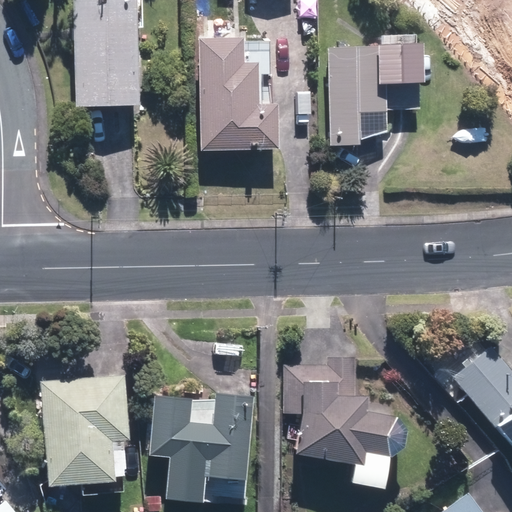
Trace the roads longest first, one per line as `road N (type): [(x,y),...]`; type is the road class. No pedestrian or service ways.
road 1 (tertiary): [(511,254),(1,269)]
road 2 (residential): [(0,127),(1,269)]
